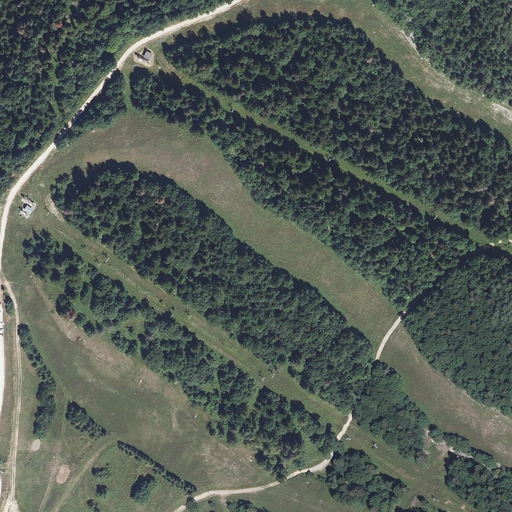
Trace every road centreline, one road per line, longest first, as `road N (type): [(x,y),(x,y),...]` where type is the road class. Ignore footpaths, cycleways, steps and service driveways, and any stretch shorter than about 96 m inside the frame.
road 1 (track): [(511,241),(467,254),(422,292),(382,344),(326,463),(254,489),(207,493),(175,511)]
road 2 (track): [(0,252),(10,196),(127,48),(237,0)]
road 3 (track): [(11,511),(20,367),(14,301),(0,269)]
